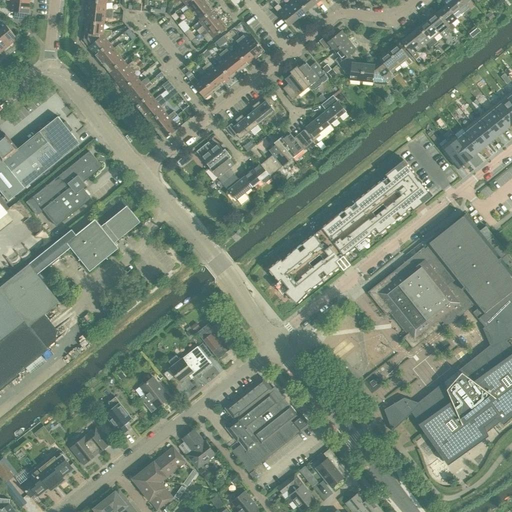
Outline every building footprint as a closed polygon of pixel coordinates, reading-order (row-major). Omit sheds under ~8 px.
[(88,0),(87,11),(113,14),(113,9),(106,9),(106,2),(88,0)] [(186,18),(206,1),(205,0),(190,0),(185,4),(189,9),(183,14),(186,18)] [(287,5),(298,19),(306,12),(296,0),(291,0),(292,1),(287,5)] [(296,0),(306,12),(315,5),(311,0),(296,0)] [(457,18),(465,11),(455,0),(443,0),(442,2),(445,6),(446,6),(453,14),(457,18)] [(455,0),(465,11),(469,9),(465,4),(469,0),(455,0)] [(28,14),(29,4),(30,3),(11,1),(10,12),(28,14)] [(186,18),(189,21),(195,17),(199,21),(213,10),(206,1),(186,18)] [(298,19),(287,5),(282,9),(278,5),(274,8),(289,26),(298,19)] [(446,6),(445,6),(437,13),(451,31),(455,28),(451,23),(457,19),(457,18),(453,14),(446,6)] [(213,10),(199,21),(202,26),(197,31),(200,34),(220,18),(213,10)] [(87,11),(85,22),(104,24),(105,18),(112,19),(113,14),(87,11)] [(448,35),(448,34),(451,31),(437,13),(428,20),(439,33),(443,39),(448,35)] [(220,18),(200,34),(203,38),(208,33),(212,38),(227,27),(220,18)] [(439,33),(428,20),(419,27),(434,45),(437,42),(434,38),(439,33)] [(85,22),(84,33),(103,35),(111,33),(111,31),(103,30),(104,24),(85,22)] [(0,30),(0,33),(9,45),(17,39),(6,25),(0,30)] [(434,45),(419,27),(410,34),(421,48),(426,44),(430,48),(434,45)] [(335,51),(348,40),(341,31),(332,38),(328,34),(319,41),(326,50),(331,46),(335,51)] [(0,50),(1,52),(9,45),(0,33),(0,50)] [(84,33),(83,41),(89,47),(103,36),(103,35),(84,33)] [(103,36),(89,47),(95,55),(110,44),(106,39),(112,35),(111,33),(103,35),(103,36)] [(421,48),(410,34),(401,42),(416,60),(419,57),(416,52),(421,48)] [(240,38),(256,59),(265,52),(253,37),(248,41),(243,35),(240,38)] [(236,51),(248,65),(256,59),(240,38),(236,41),(241,47),(236,51)] [(346,56),(347,57),(356,50),(348,40),(335,51),(339,57),(334,60),(337,64),(346,56)] [(102,64),(122,48),(119,44),(114,49),(110,44),(95,55),(102,64)] [(389,51),(400,65),(405,61),(409,65),(413,62),(398,44),(389,51)] [(109,73),(123,61),(120,56),(125,52),(122,48),(102,64),(109,73)] [(223,52),(239,72),(248,65),(236,51),(231,55),(227,49),(223,52)] [(400,65),(389,51),(379,59),(381,60),(394,77),(398,74),(394,69),(400,65)] [(219,64),(231,79),(239,72),(223,52),(219,55),(224,61),(219,64)] [(361,81),(363,64),(351,63),(347,57),(346,56),(337,64),(345,74),(350,74),(350,80),(361,81)] [(375,65),(363,64),(361,81),(373,82),(386,83),(387,82),(387,83),(389,82),(394,77),(381,60),(375,65)] [(116,81),(136,65),(133,61),(127,66),(123,61),(109,73),(116,81)] [(141,61),(136,64),(140,69),(145,66),(141,61)] [(206,65),(222,86),(231,79),(219,64),(214,68),(210,62),(206,65)] [(320,68),(316,62),(309,67),(305,62),(300,67),(298,65),(294,69),(308,87),(311,91),(313,90),(321,84),(321,83),(322,82),(323,83),(327,79),(328,78),(325,74),(320,68)] [(327,73),(331,69),(327,64),(323,68),(327,73)] [(136,65),(116,81),(122,89),(137,78),(133,73),(139,68),(136,65)] [(202,78),(214,93),(222,86),(206,65),(202,68),(207,74),(202,78)] [(308,87),(294,69),(290,72),(291,74),(285,79),(289,83),(283,88),(292,100),(308,87)] [(331,78),(335,75),(331,69),(327,73),(331,78)] [(214,93),(202,78),(198,82),(193,76),(189,79),(205,100),(214,93)] [(129,98),(150,82),(147,78),(141,82),(137,78),(122,89),(129,98)] [(169,94),(175,89),(168,81),(162,86),(169,94)] [(136,106),(151,95),(147,90),(153,85),(150,82),(129,98),(136,106)] [(250,114),(258,124),(276,110),(273,106),(276,104),(268,94),(263,98),(266,101),(260,106),(257,103),(253,106),(255,110),(250,114)] [(511,100),(507,94),(500,100),(511,115),(511,100)] [(143,115),(163,99),(160,95),(154,99),(151,95),(136,106),(143,115)] [(322,115),(330,125),(346,112),(333,95),(321,105),(326,111),(322,115)] [(163,99),(143,115),(156,132),(177,115),(174,112),(168,116),(160,107),(166,102),(163,99)] [(511,115),(500,100),(493,105),(509,126),(511,125),(511,124),(511,115)] [(493,105),(486,111),(502,132),(508,128),(511,132),(511,131),(511,126),(511,125),(509,126),(493,105)] [(486,111),(479,117),(495,137),(497,136),(502,132),(486,111)] [(258,124),(250,114),(245,118),(242,115),(237,119),(240,122),(234,127),(231,123),(226,127),(234,137),(237,135),(240,139),(258,124)] [(177,115),(156,132),(163,140),(178,129),(174,124),(180,119),(177,115)] [(300,133),(309,145),(321,135),(323,137),(334,129),(330,125),(322,115),(306,128),(300,133)] [(48,122),(47,122),(46,123),(46,124),(46,125),(46,126),(17,149),(5,134),(0,138),(0,190),(8,201),(80,143),(70,131),(72,130),(65,122),(63,123),(58,116),(50,123),(49,122),(48,122)] [(472,122),(488,143),(494,139),(497,143),(500,141),(497,136),(495,137),(479,117),(472,122)] [(480,150),(481,148),(488,143),(472,122),(463,129),(466,133),(480,150)] [(309,145),(300,133),(293,138),(290,133),(284,138),(282,136),(278,140),(293,158),(309,145)] [(466,133),(458,139),(471,157),(478,151),(482,156),(485,153),(481,148),(480,150),(466,133)] [(455,135),(448,141),(465,162),(463,164),(467,168),(470,166),(466,161),(472,157),(471,157),(458,139),(455,135)] [(293,158),(278,140),(274,143),(275,145),(269,150),(273,154),(267,159),(276,171),(293,158)] [(440,147),(457,168),(463,164),(465,162),(448,141),(440,147)] [(210,168),(228,153),(225,149),(223,150),(218,144),(213,148),(208,142),(197,151),(210,168)] [(89,151),(58,176),(32,197),(56,227),(91,198),(82,187),(83,183),(102,167),(89,151)] [(223,184),(232,176),(235,174),(230,168),(234,164),(230,158),(231,157),(228,153),(210,168),(223,184)] [(271,177),(270,176),(276,171),(267,159),(261,164),(244,177),(253,187),(262,180),(263,181),(266,181),(271,177)] [(281,259),(269,269),(279,281),(281,280),(288,289),(285,292),(297,304),(307,293),(306,292),(311,289),(312,289),(323,280),(322,279),(327,276),(339,267),(336,262),(340,259),(338,257),(342,254),(344,256),(372,233),(371,232),(375,228),(379,234),(407,211),(406,210),(411,207),(412,206),(411,204),(419,197),(427,190),(419,180),(418,180),(415,177),(416,176),(404,161),(386,175),(387,177),(383,181),(382,180),(354,202),(355,203),(351,206),(350,206),(322,228),(314,235),(314,234),(286,256),(287,257),(282,261),(281,259)] [(232,176),(223,184),(236,200),(253,187),(244,177),(240,181),(235,174),(232,176)] [(0,391),(20,375),(19,373),(49,349),(48,348),(53,343),(42,328),(51,321),(45,314),(60,302),(37,274),(42,271),(49,265),(71,247),(74,252),(90,271),(119,248),(114,243),(140,222),(133,213),(127,206),(105,223),(108,227),(104,230),(95,219),(89,224),(76,235),(72,229),(29,264),(0,287),(0,391)] [(479,231),(465,214),(427,245),(428,246),(424,249),(423,248),(419,251),(367,292),(386,315),(389,313),(390,312),(395,319),(397,321),(399,323),(407,334),(403,337),(410,346),(413,349),(444,324),(446,327),(472,307),(474,304),(476,307),(511,289),(511,272),(509,269),(511,266),(511,259),(493,236),(492,235),(488,230),(485,226),(479,231)] [(511,289),(476,307),(478,308),(472,313),(484,327),(482,329),(490,345),(458,370),(458,371),(451,376),(444,382),(443,382),(417,403),(404,398),(384,410),(392,432),(393,431),(400,423),(411,413),(425,430),(450,462),(495,426),(511,412),(511,347),(506,340),(511,337),(511,289)] [(208,323),(199,331),(197,333),(218,360),(226,353),(223,349),(234,341),(219,321),(211,327),(208,323)] [(197,346),(182,358),(193,372),(188,375),(192,380),(212,365),(197,346)] [(169,369),(163,374),(169,381),(175,376),(180,382),(188,375),(193,372),(182,358),(180,361),(176,356),(168,362),(172,367),(169,369)] [(156,408),(169,398),(153,377),(140,388),(145,394),(139,399),(143,403),(149,399),(156,408)] [(310,425),(301,414),(298,416),(297,415),(289,405),(286,408),(263,378),(225,408),(234,420),(225,427),(237,442),(238,441),(247,451),(245,453),(256,467),(310,425)] [(128,422),(132,419),(115,397),(99,410),(121,437),(129,430),(126,426),(129,423),(128,422)] [(105,424),(100,428),(107,437),(112,433),(105,424)] [(83,466),(109,446),(95,428),(69,448),(83,466)] [(197,468),(215,454),(205,442),(204,442),(194,430),(182,439),(192,452),(187,455),(197,468)] [(163,455),(176,470),(185,463),(173,447),(163,455)] [(331,488),(344,478),(333,465),(339,460),(330,449),(323,454),(327,459),(315,468),(331,488)] [(176,470),(163,455),(154,462),(166,478),(176,470)] [(62,478),(73,470),(62,456),(57,460),(55,457),(39,470),(37,467),(27,474),(30,477),(20,485),(31,498),(35,495),(38,497),(49,489),(51,492),(64,481),(62,478)] [(166,478),(154,462),(154,461),(131,479),(149,501),(150,501),(157,510),(173,498),(163,485),(163,480),(166,478)] [(253,479),(253,478),(257,475),(254,470),(249,474),(253,479)] [(315,500),(303,485),(294,475),(278,488),(282,493),(288,489),(292,494),(289,496),(301,511),(315,500)] [(119,511),(135,511),(126,500),(126,499),(122,494),(121,494),(119,491),(116,494),(115,492),(93,509),(95,511),(118,511),(120,511),(119,511)] [(253,511),(258,508),(244,492),(232,502),(239,511),(238,511),(253,511)] [(382,511),(371,497),(365,501),(358,493),(346,503),(353,511),(382,511)] [(0,511),(14,511),(9,504),(9,500),(0,498),(0,511)]
